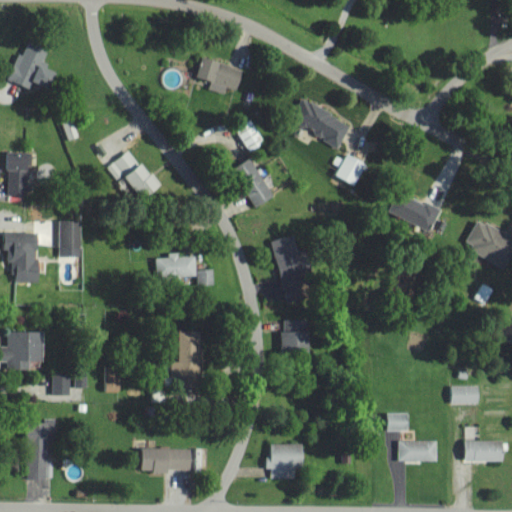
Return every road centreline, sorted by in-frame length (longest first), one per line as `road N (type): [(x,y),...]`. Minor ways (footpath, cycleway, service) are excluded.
road 1 (residential): [(87,0),(104,69),(209,200),(249,296),(255,387),(211,509)]
road 2 (residential): [(165,0),(228,15),(511,172)]
road 3 (residential): [(0,506),(351,511)]
road 4 (residential): [(511,43),(451,84),(420,121)]
